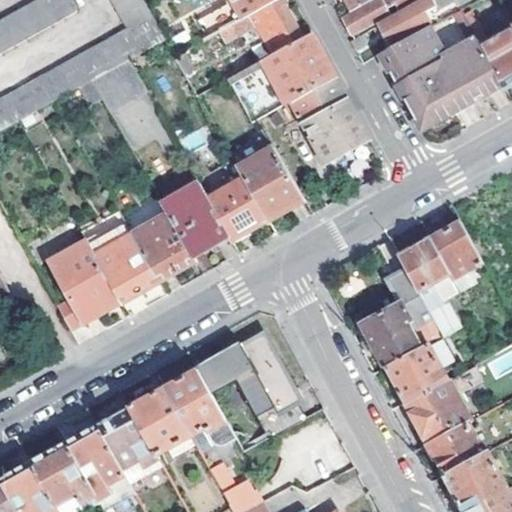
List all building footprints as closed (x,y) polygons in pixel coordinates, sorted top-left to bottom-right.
[(0,101),(0,131),(93,79),(128,59),(166,38),(143,0),(112,0),(129,30),(0,101)] [(0,0),(0,55),(78,13),(70,0),(39,0),(0,22),(0,0)] [(198,26),(206,39),(217,33),(236,23),(248,16),(278,0),(231,0),(234,5),(198,26)] [(280,0),(278,0),(248,16),(271,55),(302,38),(292,20),(280,0)] [(340,0),(348,15),(375,0),(340,0)] [(375,0),(348,15),(344,18),(349,27),(354,35),(390,14),(388,10),(398,4),(404,14),(428,0),(375,0)] [(375,31),(378,36),(384,34),(390,45),(432,22),(426,12),(436,6),(439,10),(455,1),(458,5),(467,0),(428,0),(404,14),(375,31)] [(217,33),(224,44),(243,34),(236,23),(217,33)] [(382,54),(420,126),(428,129),(472,104),(503,86),(480,45),(476,38),(445,55),(429,27),(382,54)] [(511,84),(511,27),(480,45),(503,86),(504,89),(511,84)] [(227,79),(252,123),(291,102),(335,78),(324,58),(311,34),(302,38),(271,55),(227,79)] [(351,43),(357,53),(364,49),(366,42),(363,36),(351,43)] [(93,79),(110,110),(145,90),(128,59),(93,79)] [(291,102),(325,166),(370,142),(335,78),(291,102)] [(305,202),(274,150),(240,170),(245,180),(266,216),(284,205),(287,212),(305,202)] [(266,216),(245,180),(209,201),(230,238),(233,243),(269,222),(266,216)] [(201,186),(164,205),(169,215),(195,259),(224,242),(230,238),(209,201),(201,186)] [(195,259),(169,215),(133,236),(160,284),(197,263),(195,259)] [(453,280),(484,263),(462,223),(447,231),(432,240),(453,280)] [(160,284),(133,236),(96,257),(123,306),(160,284)] [(445,338),(462,328),(447,302),(460,294),(453,280),(432,240),(416,248),(401,257),(408,271),(445,338)] [(87,242),(51,263),(73,302),(60,310),(71,332),(84,324),(85,326),(119,308),(123,306),(96,257),(87,242)] [(401,302),(362,323),(374,344),(388,369),(429,347),(445,338),(408,271),(390,281),(401,302)] [(0,324),(21,313),(0,274),(0,324)] [(212,397),(238,382),(271,441),(306,421),(291,395),(296,391),(291,383),(265,336),(199,373),(212,397)] [(429,347),(388,369),(397,387),(406,404),(447,381),(429,347)] [(476,365),(450,379),(457,394),(481,381),(480,374),(476,365)] [(229,446),(237,441),(212,397),(199,373),(198,372),(181,381),(165,390),(192,438),(205,430),(206,433),(211,442),(214,446),(216,447),(219,448),(222,448),(225,448),(229,446)] [(457,394),(450,379),(447,381),(406,404),(420,428),(430,446),(469,424),(472,422),(457,394)] [(157,457),(192,438),(165,390),(147,400),(131,409),(157,457)] [(126,479),(159,461),(157,457),(131,409),(113,419),(98,427),(126,479)] [(485,454),(469,424),(430,446),(438,461),(447,476),(485,454)] [(105,511),(109,511),(136,497),(126,479),(98,427),(81,437),(68,444),(100,504),(105,511)] [(85,511),(100,504),(68,444),(50,454),(33,464),(58,511),(85,511)] [(469,511),(509,489),(490,451),(485,454),(447,476),(457,495),(466,511),(469,511)] [(58,511),(33,464),(15,474),(2,481),(19,511),(58,511)] [(212,473),(231,508),(254,495),(248,484),(235,491),(222,468),(212,473)] [(0,511),(19,511),(2,481),(0,482),(0,511)] [(511,511),(511,493),(509,489),(469,511),(511,511)] [(250,511),(263,505),(257,494),(231,508),(233,511),(250,511)]
